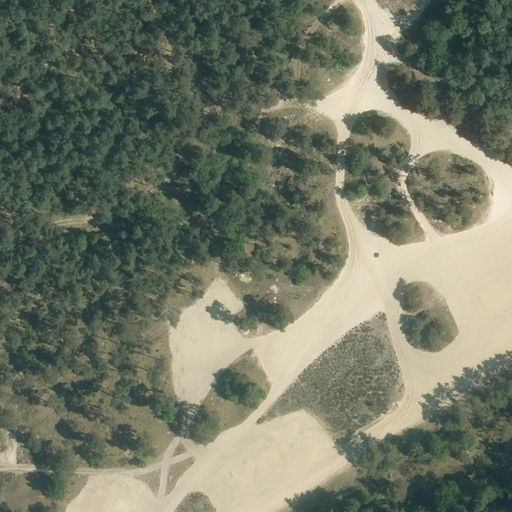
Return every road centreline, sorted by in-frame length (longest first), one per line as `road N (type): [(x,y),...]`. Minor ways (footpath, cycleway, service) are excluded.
road 1 (track): [(511,225),(393,278),(330,327),(274,396),(217,445),(139,472),(0,468)]
road 2 (track): [(496,361),(393,177),(438,122),(440,94),(386,44),(364,0)]
road 3 (track): [(424,407),(341,200),(339,102),(327,70),(338,0)]
road 4 (track): [(0,103),(59,58),(103,48),(167,58),(237,110),(339,102),(375,84)]
road 5 (track): [(152,511),(163,465),(225,364),(271,335),(350,312)]
road 6 (track): [(0,258),(45,229),(113,219),(165,193),(199,112),(230,107)]
road 7 (track): [(426,0),(377,58),(378,92),(395,112),(511,171)]
road 8 (track): [(424,407),(264,511)]
road 9 (track): [(165,193),(206,225),(229,286),(271,335)]
road 10 (track): [(393,177),(346,216),(384,251),(416,264)]
